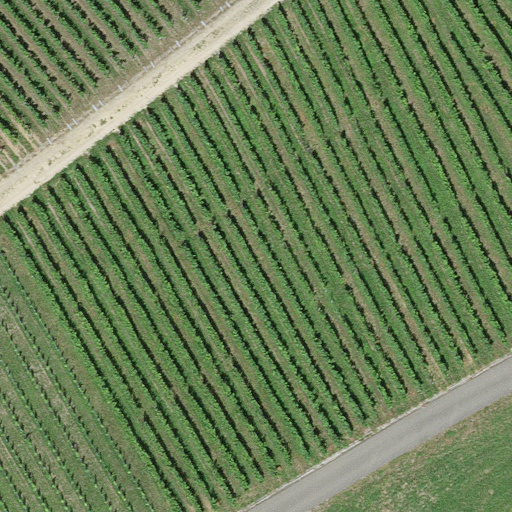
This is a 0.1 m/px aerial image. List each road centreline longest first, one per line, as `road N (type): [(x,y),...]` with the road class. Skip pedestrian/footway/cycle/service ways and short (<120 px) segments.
road 1 (track): [(0,191),(248,0)]
road 2 (track): [(511,386),(295,511)]
